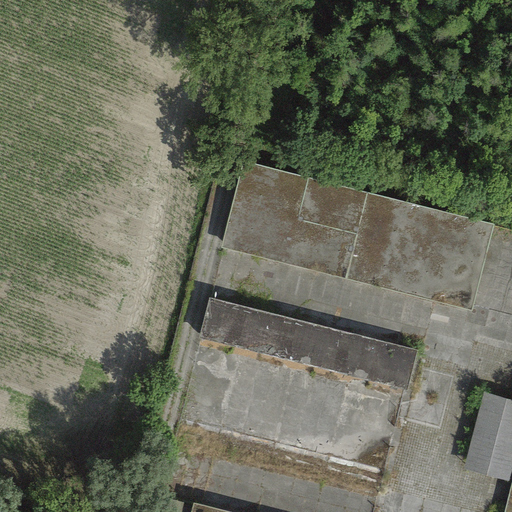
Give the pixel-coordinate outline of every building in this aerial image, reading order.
[(223,236),(472,299),(493,217),(244,154),(223,236)] [(198,332),(402,384),(412,345),(208,293),(198,332)] [(461,468),(507,479),(511,460),(511,402),(480,394),(461,468)] [(511,511),(511,471),(501,511),(511,511)] [(252,511),(190,496),(185,511),(252,511)]
